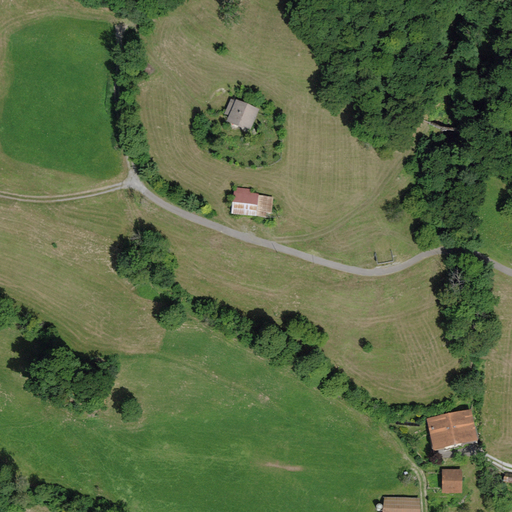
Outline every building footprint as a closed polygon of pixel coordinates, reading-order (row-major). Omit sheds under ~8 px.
[(261,111),(235,100),(226,123),(252,134),(261,111)] [(235,189),(233,216),(273,220),(276,192),(235,189)] [(480,443),(473,414),(429,424),(437,454),(480,443)] [(464,470),(444,470),(444,494),(464,494),(464,470)] [(385,498),(384,511),(421,511),(422,499),(385,498)]
